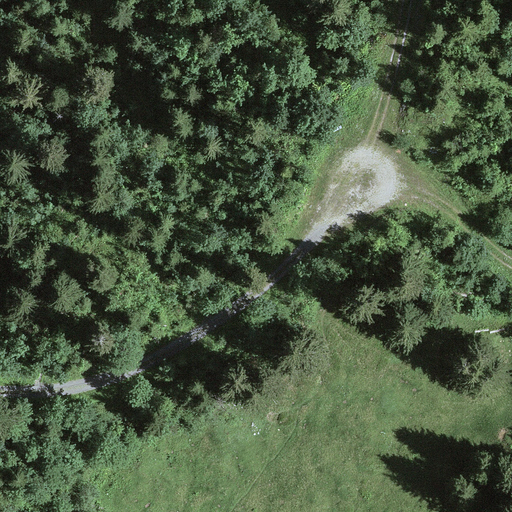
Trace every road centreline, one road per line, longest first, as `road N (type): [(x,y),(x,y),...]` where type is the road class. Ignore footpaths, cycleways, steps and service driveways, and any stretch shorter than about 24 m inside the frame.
road 1 (track): [(327,228),(186,340),(102,381),(0,390)]
road 2 (track): [(360,186),(402,0)]
road 3 (track): [(511,272),(409,195),(360,186)]
